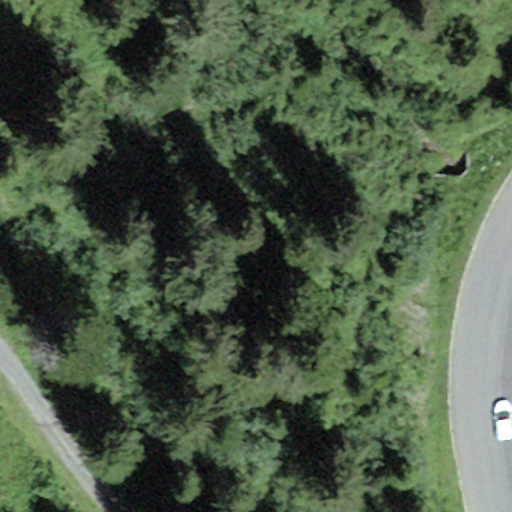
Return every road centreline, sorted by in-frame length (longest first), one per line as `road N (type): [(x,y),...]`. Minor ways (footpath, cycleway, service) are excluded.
road 1 (tertiary): [(511,242),(490,306),(483,388),(501,511)]
road 2 (track): [(116,511),(0,354)]
